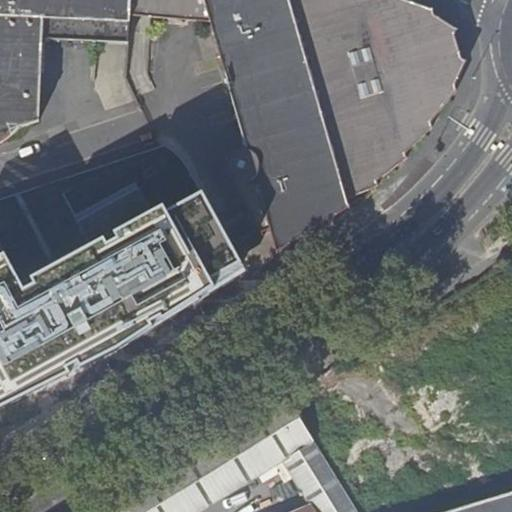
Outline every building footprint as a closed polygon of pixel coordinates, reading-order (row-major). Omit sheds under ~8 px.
[(0,0),(0,144),(16,136),(39,130),(41,46),(124,48),(126,21),(126,0),(0,0)] [(126,0),(126,21),(206,27),(246,153),(241,152),(237,153),(233,155),(228,159),(226,161),(225,167),(225,171),(228,176),(235,183),(230,186),(252,209),(246,212),(262,237),(268,235),(345,200),(376,186),(375,181),(405,159),(403,153),(430,127),(428,121),(452,90),(450,82),(463,59),(457,57),(449,32),(452,26),(430,14),(428,8),(403,0),(126,0)] [(33,296),(1,239),(0,239),(0,403),(50,378),(146,325),(241,272),(206,201),(165,223),(146,188),(88,220),(107,254),(33,296)] [(345,200),(268,235),(276,253),(348,206),(345,200)] [(356,511),(287,398),(100,511),(196,511),(261,473),(271,490),(294,476),(316,511),(356,511)] [(511,511),(511,494),(451,511),(511,511)]
